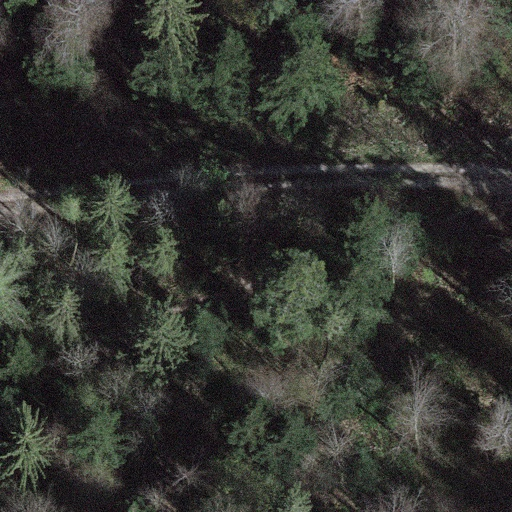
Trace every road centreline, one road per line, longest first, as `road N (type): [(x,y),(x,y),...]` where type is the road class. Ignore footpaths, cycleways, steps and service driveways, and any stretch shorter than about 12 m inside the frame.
road 1 (track): [(0,185),(331,168),(511,185)]
road 2 (track): [(443,179),(220,304),(0,389)]
